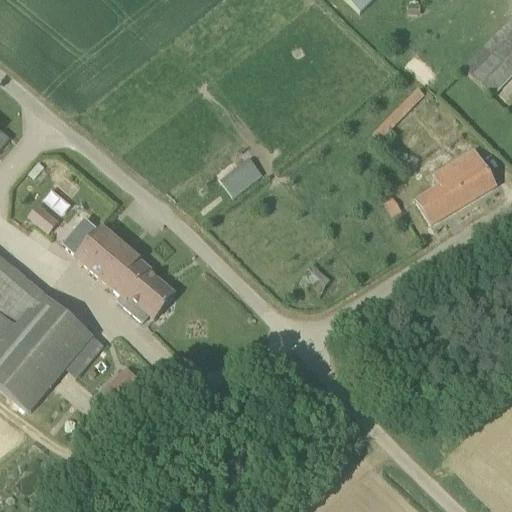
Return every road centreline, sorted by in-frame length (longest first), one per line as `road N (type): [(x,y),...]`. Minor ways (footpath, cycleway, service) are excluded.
road 1 (unclassified): [(299,347),(193,240),(0,75)]
road 2 (track): [(299,347),(195,381),(119,429),(39,511)]
road 3 (unclassified): [(299,347),(511,204)]
road 4 (unclassified): [(456,511),(299,347)]
